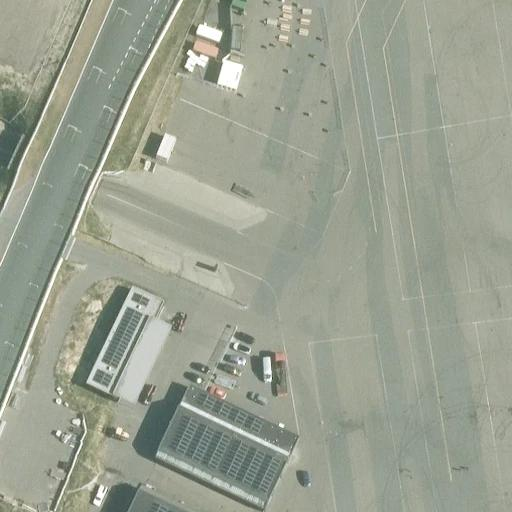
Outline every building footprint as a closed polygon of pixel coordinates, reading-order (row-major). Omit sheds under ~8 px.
[(0,0),(0,46),(44,62),(65,0),(0,0)] [(209,0),(156,159),(180,167),(235,0),(209,0)] [(410,0),(410,2),(458,21),(466,0),(410,0)] [(471,21),(464,41),(482,48),(490,28),(471,21)] [(389,71),(442,61),(436,26),(383,36),(389,71)] [(292,51),(301,101),(348,93),(340,43),(292,51)] [(445,69),(389,76),(395,121),(451,113),(445,69)] [(406,193),(469,185),(462,127),(453,128),(452,121),(399,127),(406,193)] [(320,230),(356,224),(347,173),(311,179),(320,230)] [(408,200),(419,272),(475,264),(464,192),(408,200)] [(131,290),(85,387),(117,402),(118,401),(155,323),(163,305),(152,300),(131,290)] [(188,387),(153,461),(260,511),(264,511),(299,439),(188,387)] [(449,441),(450,465),(477,465),(477,444),(467,445),(466,422),(427,423),(428,442),(449,441)] [(186,511),(140,490),(128,511),(186,511)]
